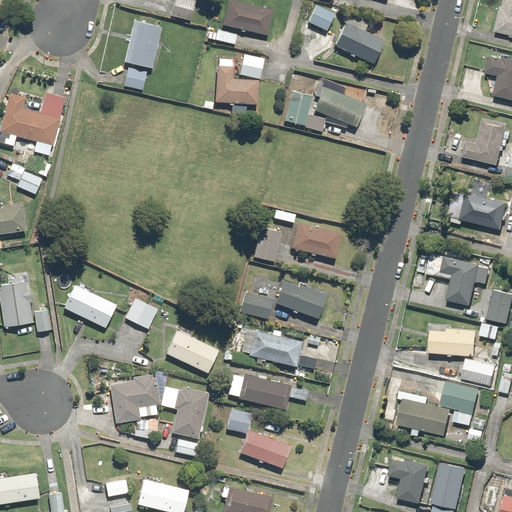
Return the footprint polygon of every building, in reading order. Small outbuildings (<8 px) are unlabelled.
[(197,1),(193,0),(174,0),(171,14),(191,20),(197,1)] [(275,8),(239,0),(229,0),(224,23),(269,34),(275,8)] [(511,0),(503,0),(496,30),(511,33),(511,0)] [(318,3),(310,21),(327,29),(335,11),(318,3)] [(163,25),(136,19),(127,62),(154,67),(163,25)] [(386,38),(348,21),(337,44),(374,62),(386,38)] [(239,33),(219,27),(216,40),(236,45),(239,33)] [(500,75),(495,94),(511,97),(511,57),(504,56),(504,57),(491,54),(487,72),(500,75)] [(235,65),(219,64),(217,100),(259,103),(260,79),(235,77),(235,65)] [(148,71),(130,67),(126,84),(144,89),(148,71)] [(367,102),(325,85),(315,108),(357,125),(367,102)] [(308,114),(312,94),(293,89),(287,120),(307,124),(306,127),(325,131),(328,118),(308,114)] [(27,96),(12,92),(1,131),(54,145),(62,118),(24,107),(27,96)] [(509,121),(486,116),(479,142),(468,139),(464,155),(499,163),(509,121)] [(25,171),(19,186),(36,194),(42,179),(25,171)] [(510,200),(469,191),(462,218),(504,228),(510,200)] [(25,203),(0,206),(0,233),(29,229),(25,203)] [(343,231),(299,221),(293,246),(337,257),(343,231)] [(282,231),(260,227),(255,256),(277,259),(282,231)] [(483,262),(447,253),(443,270),(455,273),(448,298),(473,304),(483,262)] [(286,277),(277,301),(320,317),(329,292),(286,277)] [(28,281),(0,284),(0,290),(5,326),(34,322),(28,281)] [(77,283),(65,307),(106,326),(118,302),(77,283)] [(511,307),(511,290),(496,287),(489,318),(509,322),(511,307)] [(246,292),(241,311),(269,318),(274,299),(246,292)] [(159,309),(136,297),(125,318),(148,330),(159,309)] [(48,303),(34,305),(38,331),(51,329),(48,303)] [(484,321),(482,332),(497,336),(500,324),(484,321)] [(450,329),(433,328),(432,351),(478,354),(479,328),(450,326),(450,329)] [(220,347),(179,328),(168,352),(209,371),(220,347)] [(304,339),(256,328),(250,354),(298,365),(304,339)] [(468,356),(463,377),(493,384),(498,363),(468,356)] [(134,380),(111,383),(117,422),(142,418),(140,407),(162,403),(157,373),(134,376),(134,380)] [(292,384),(246,373),(240,397),(287,408),(292,384)] [(210,391),(184,385),(183,388),(179,387),(175,408),(179,408),(174,432),(200,437),(210,391)] [(406,396),(400,422),(447,434),(454,408),(406,396)] [(252,413),(232,408),(227,428),(246,433),(252,413)] [(292,444),(250,428),(241,451),(283,467),(292,444)] [(483,431),(471,428),(468,438),(481,441),(483,431)] [(200,442),(179,438),(176,450),(198,454),(200,442)] [(408,460),(396,457),(392,474),(404,476),(399,497),(422,502),(431,463),(408,458),(408,460)] [(468,466),(443,460),(433,502),(458,508),(468,466)] [(0,475),(0,502),(41,496),(37,470),(0,475)] [(127,477),(106,481),(108,496),(130,492),(127,477)] [(183,511),(190,488),(145,477),(138,503),(175,511),(183,511)] [(270,511),(274,495),(230,485),(224,511),(270,511)] [(64,511),(63,490),(50,491),(51,511),(64,511)] [(511,511),(511,494),(507,493),(501,511),(511,511)] [(110,506),(110,511),(133,511),(132,503),(110,506)]
